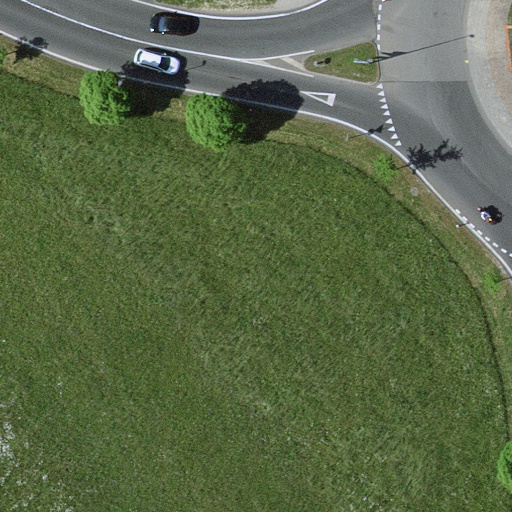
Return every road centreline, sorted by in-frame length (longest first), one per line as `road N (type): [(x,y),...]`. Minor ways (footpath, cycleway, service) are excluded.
road 1 (secondary): [(420,58),(245,60),(138,41),(26,0)]
road 2 (secondary): [(420,58),(427,94),(460,159),(511,207)]
